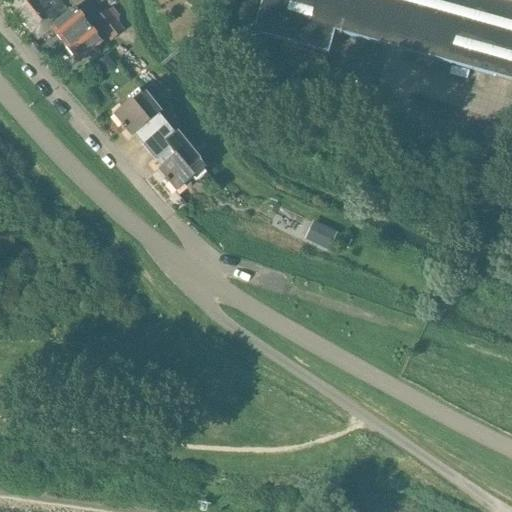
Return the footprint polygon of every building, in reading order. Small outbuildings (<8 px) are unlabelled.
[(30,0),(31,0),(14,14),(37,40),(50,29),(49,27),(67,13),(56,0),(30,0)] [(67,13),(49,27),(50,29),(62,44),(86,25),(88,28),(94,23),(101,18),(87,0),(86,0),(74,9),(68,14),(67,13)] [(511,0),(263,0),(253,35),(328,55),(334,33),(511,82),(511,0)] [(101,18),(94,23),(109,42),(123,32),(119,27),(119,18),(112,9),(101,18)] [(86,25),(62,44),(76,62),(100,43),(88,28),(86,25)] [(107,56),(98,64),(107,75),(116,68),(107,56)] [(130,102),(112,117),(120,126),(121,127),(120,128),(122,130),(124,132),(124,131),(125,131),(127,128),(134,137),(142,146),(166,126),(159,117),(161,114),(146,95),(143,97),(138,91),(128,99),(127,99),(130,102)] [(166,126),(142,146),(153,160),(154,161),(155,162),(156,162),(157,162),(158,162),(159,162),(160,161),(163,164),(164,166),(160,169),(157,171),(164,179),(165,181),(164,181),(166,184),(167,185),(168,185),(176,194),(193,180),(194,182),(196,183),(206,174),(205,173),(197,164),(200,161),(177,133),(174,136),(166,126)] [(497,252),(501,240),(503,232),(483,226),(477,247),(497,252)] [(320,228),(313,243),(328,250),(329,248),(335,235),(320,228)]
